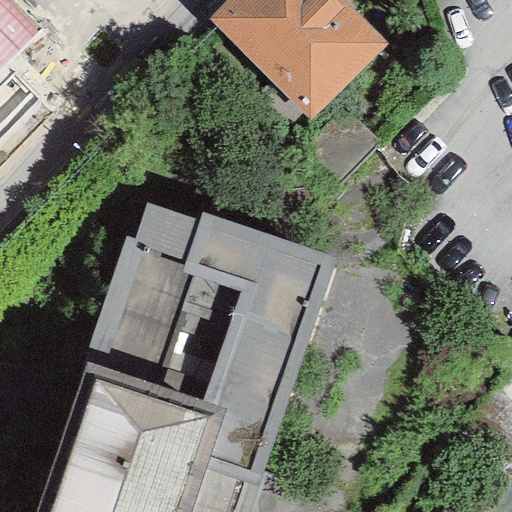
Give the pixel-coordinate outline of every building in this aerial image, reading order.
[(0,0),(0,69),(37,33),(4,0),(0,0)] [(310,103),(367,46),(321,0),(249,0),(228,22),(310,103)] [(286,127),(310,103),(280,74),(256,98),(286,127)] [(333,192),(380,145),(343,108),(296,155),(333,192)] [(234,511),(319,267),(153,212),(95,383),(51,511),(234,511)] [(511,364),(496,384),(511,399),(511,364)] [(511,511),(511,399),(496,384),(457,430),(483,461),(440,511),(511,511)]
